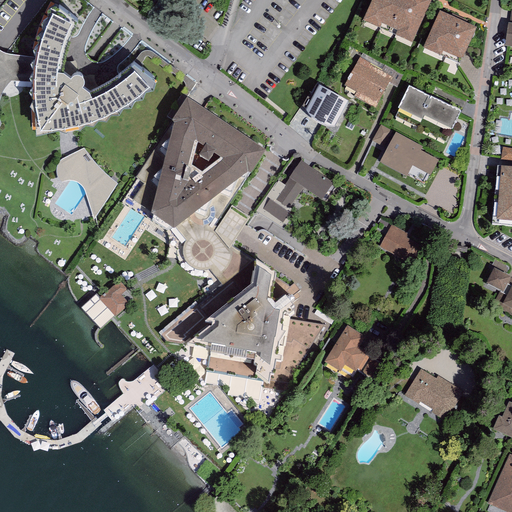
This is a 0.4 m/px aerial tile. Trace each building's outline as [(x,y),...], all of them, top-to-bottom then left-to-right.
[(428,0),(373,0),(363,23),(412,45),(432,2),(428,0)] [(55,3),(47,7),(48,16),(41,21),(43,29),(36,34),(38,42),(33,48),(35,54),(33,57),(30,61),(33,68),(30,75),(32,82),(29,89),(33,96),(30,104),(35,110),(36,133),(58,128),(66,130),(72,125),(80,128),(85,122),(93,124),(98,118),(107,118),(111,112),(119,112),(123,106),(131,105),(134,98),(142,97),(146,89),(153,88),(155,81),(133,61),(119,74),(110,80),(100,86),(90,91),(89,89),(82,84),(83,82),(84,80),(84,79),(84,77),(84,75),(83,74),(81,73),(80,72),(79,71),(77,71),(76,71),(74,72),(73,72),(72,73),(70,75),(63,69),(61,69),(63,55),(66,43),(69,35),(76,18),(55,3)] [(476,30),(439,13),(422,50),(440,58),(441,57),(460,66),(476,30)] [(0,124),(1,122),(0,118),(0,99),(1,96),(4,89),(7,84),(11,80),(32,82),(30,75),(33,68),(30,61),(33,57),(10,54),(5,52),(1,50),(0,49),(0,124)] [(370,64),(360,58),(344,86),(356,93),(354,97),(375,109),(393,78),(370,65),(370,64)] [(460,114),(409,88),(397,110),(421,123),(424,118),(451,132),(460,114)] [(349,105),(319,90),(306,115),(308,119),(311,121),(314,124),(317,126),(321,128),(326,129),(331,130),(335,130),(349,105)] [(132,203),(173,233),(176,231),(185,242),(183,245),(182,248),(182,252),(182,255),(183,259),(185,264),(188,266),(191,269),(195,271),(198,272),(203,272),(206,272),(208,271),(221,286),(161,338),(166,343),(208,352),(204,373),(262,383),(261,389),(286,393),(288,384),(324,326),(287,320),(293,315),(291,312),(293,311),(290,307),(293,304),(290,301),(287,304),(284,301),(274,309),(270,305),(275,276),(253,261),(232,248),(239,237),(248,223),(237,216),(230,211),(217,230),(214,227),(264,153),(184,101),(171,123),(135,180),(144,186),(132,203)] [(422,149),(395,134),(379,163),(406,178),(412,168),(430,178),(438,162),(420,152),(422,149)] [(90,158),(84,149),(61,161),(59,163),(57,166),(56,169),(56,172),(55,178),(55,181),(56,182),(58,184),(60,184),(67,182),(69,182),(72,182),(76,183),(79,185),(82,188),(84,191),(85,194),(94,221),(118,185),(108,176),(99,168),(90,158)] [(320,200),(332,183),(301,162),(289,179),(290,180),(303,189),(320,200)] [(511,169),(497,168),(491,226),(511,227),(511,169)] [(288,212),(303,189),(290,180),(284,188),(277,184),(276,183),(256,212),(270,221),(272,217),(283,225),(290,214),(288,212)] [(391,225),(379,248),(409,264),(419,246),(406,239),(408,235),(391,225)] [(511,279),(491,270),(479,294),(511,310),(511,279)] [(115,316),(129,303),(121,294),(127,288),(119,280),(100,297),(99,299),(114,315),(115,316)] [(99,299),(100,297),(96,293),(81,308),(100,329),(114,315),(99,299)] [(365,340),(346,328),(324,364),(340,374),(344,367),(355,374),(368,354),(359,349),(365,340)] [(436,379),(420,370),(404,396),(418,405),(420,402),(432,410),(431,413),(446,422),(464,393),(437,377),(436,379)] [(511,405),(508,404),(502,418),(499,417),(493,431),(511,439),(511,405)] [(511,511),(511,456),(509,455),(487,505),(504,511),(511,511)]
